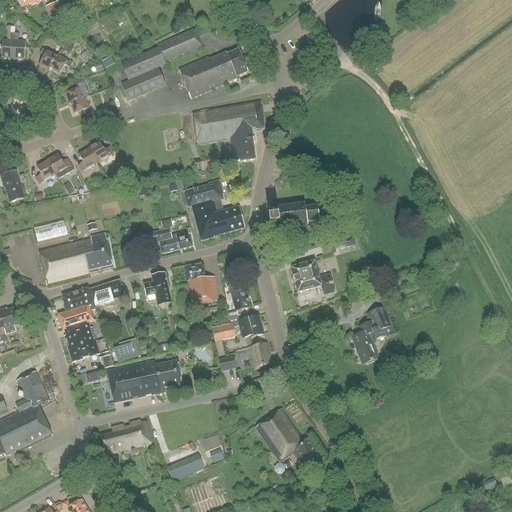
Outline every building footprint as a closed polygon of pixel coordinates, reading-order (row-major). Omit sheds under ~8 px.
[(16,0),(21,9),(31,5),(31,7),(46,0),(16,0)] [(46,8),(55,28),(69,22),(60,1),(46,8)] [(86,31),(82,23),(73,26),(77,35),(86,31)] [(13,61),(15,35),(15,27),(8,27),(7,42),(2,42),(1,60),(13,61)] [(166,67),(165,64),(202,48),(194,30),(157,46),(158,49),(121,65),(128,83),(121,86),(129,103),(166,87),(158,70),(166,67)] [(323,33),(314,40),(322,51),(331,44),(323,33)] [(18,35),(15,35),(13,61),(25,61),(25,43),(18,43),(18,35)] [(74,47),(67,43),(63,50),(70,54),(74,47)] [(63,47),(57,44),(54,50),(60,53),(63,47)] [(50,73),(51,71),(58,59),(57,58),(43,50),(40,54),(45,57),(40,67),(50,73)] [(208,59),(179,71),(191,100),(237,80),(236,78),(248,73),(239,51),(227,56),(226,54),(212,60),(208,60),(208,59)] [(58,59),(51,71),(60,76),(66,66),(70,69),(72,65),(68,62),(58,56),(57,58),(58,59)] [(111,58),(102,62),(105,68),(114,64),(111,58)] [(97,72),(104,70),(101,62),(94,65),(97,72)] [(68,107),(70,106),(83,101),(83,100),(77,85),(72,87),(74,92),(64,96),(68,107)] [(83,100),(83,101),(70,106),(74,116),(85,112),(87,117),(91,115),(85,99),(83,100)] [(260,103),(192,114),(198,147),(230,141),(234,163),(241,162),(241,163),(256,161),(252,136),(255,135),(255,133),(265,131),(260,103)] [(89,150),(98,164),(113,155),(109,148),(104,151),(100,143),(89,150)] [(82,174),(98,164),(89,150),(79,157),(83,164),(78,167),(82,174)] [(71,167),(67,160),(62,163),(57,156),(47,162),(47,163),(55,177),(56,176),(56,177),(58,180),(63,177),(61,173),(71,167)] [(216,159),(194,162),(194,165),(195,172),(217,169),(216,162),(216,159)] [(56,176),(55,177),(47,163),(37,169),(41,176),(36,180),(40,187),(56,177),(56,176)] [(16,172),(0,177),(3,185),(4,185),(10,204),(25,200),(16,172)] [(78,172),(72,176),(77,183),(82,180),(78,172)] [(175,181),(167,183),(169,188),(170,194),(178,192),(175,181)] [(214,238),(222,236),(218,223),(225,221),(223,214),(219,196),(223,195),(219,183),(209,185),(209,187),(184,194),(188,209),(192,208),(201,243),(214,239),(214,238)] [(69,184),(65,187),(70,196),(74,193),(69,184)] [(149,186),(138,188),(139,197),(150,195),(149,186)] [(44,202),(42,194),(35,196),(36,203),(44,202)] [(277,208),(278,215),(269,216),(269,221),(270,226),(280,225),(280,232),(308,228),(308,225),(319,223),(318,209),(306,210),(306,205),(277,208)] [(218,223),(222,236),(245,230),(239,210),(223,214),(225,221),(218,223)] [(171,221),(161,224),(163,230),(173,227),(171,221)] [(95,224),(88,226),(89,232),(97,230),(95,224)] [(169,231),(160,233),(162,242),(171,240),(172,244),(177,242),(179,251),(192,248),(188,233),(171,238),(169,231)] [(160,233),(145,237),(148,246),(160,243),(163,256),(179,251),(177,242),(172,244),(171,240),(162,242),(160,233)] [(91,240),(39,253),(47,286),(89,276),(89,272),(113,266),(105,235),(91,239),(91,240)] [(353,236),(336,241),(339,251),(356,246),(353,236)] [(319,279),(314,263),(291,269),(298,294),(321,287),(324,297),(335,293),(330,276),(319,279)] [(203,268),(186,271),(188,284),(192,307),(218,303),(214,278),(206,280),(203,268)] [(153,284),(145,286),(148,303),(167,299),(165,294),(169,293),(165,275),(152,278),(153,284)] [(399,293),(394,278),(384,282),(389,297),(399,293)] [(124,297),(119,282),(90,292),(95,308),(107,304),(107,303),(124,297)] [(236,313),(227,315),(228,320),(238,317),(237,312),(250,309),(243,283),(229,286),(236,313)] [(63,332),(65,331),(87,324),(95,322),(92,312),(95,311),(88,291),(63,299),(68,314),(58,317),(63,332)] [(0,356),(1,356),(0,351),(0,336),(6,335),(6,336),(16,332),(14,327),(25,323),(20,308),(7,312),(7,310),(0,312),(0,356)] [(359,328),(361,335),(351,339),(362,367),(379,360),(372,343),(386,337),(384,331),(391,328),(383,309),(368,315),(372,323),(359,328)] [(239,328),(242,340),(247,339),(250,338),(250,340),(263,336),(258,318),(239,323),(238,318),(228,320),(229,326),(212,330),(215,344),(236,339),(234,329),(239,328)] [(87,324),(65,331),(67,338),(66,338),(66,340),(68,341),(70,347),(69,348),(69,351),(95,343),(91,330),(89,331),(87,324)] [(99,355),(95,343),(69,351),(73,363),(99,355)] [(160,348),(161,354),(175,351),(174,344),(160,347),(160,348)] [(131,345),(114,349),(118,363),(135,359),(131,345)] [(270,356),(267,345),(249,349),(255,370),(272,365),(269,356),(270,356)] [(105,359),(100,360),(103,370),(114,367),(111,356),(110,356),(109,353),(103,355),(105,359)] [(233,358),(219,361),(220,365),(222,374),(236,370),(234,362),(233,358)] [(183,390),(182,385),(177,362),(156,367),(155,363),(107,373),(114,405),(162,394),(161,390),(176,387),(177,391),(183,390)] [(0,422),(0,457),(4,455),(6,458),(15,453),(16,455),(53,437),(38,408),(49,402),(35,374),(17,382),(26,401),(16,406),(19,413),(0,422)] [(85,375),(75,378),(77,385),(87,383),(85,375)] [(2,397),(0,398),(0,415),(10,410),(2,397)] [(302,440),(281,411),(255,429),(280,465),(294,455),(299,463),(306,472),(322,461),(305,437),(302,440)] [(131,449),(134,448),(136,449),(153,445),(147,423),(141,425),(141,422),(112,430),(113,435),(101,438),(106,457),(131,450),(131,449)] [(197,460),(168,471),(172,482),(190,475),(196,473),(201,471),(197,460)] [(289,461),(284,465),(287,470),(293,466),(289,461)] [(511,470),(500,474),(504,489),(511,485),(511,483),(510,476),(511,474),(511,470)] [(486,491),(497,486),(494,480),(483,485),(486,491)] [(84,511),(87,510),(81,501),(70,508),(67,503),(63,506),(66,511),(84,511)]
